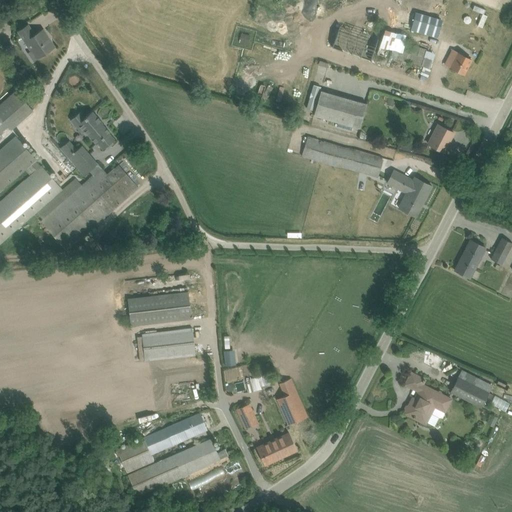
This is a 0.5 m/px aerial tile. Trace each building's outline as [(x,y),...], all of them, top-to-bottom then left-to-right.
[(435,71),(440,54),(373,33),(377,18),(349,9),(332,64),(360,72),(367,50),(435,71)] [(458,43),(461,33),(409,18),(404,35),(428,42),(430,35),(458,43)] [(19,30),(32,50),(29,51),(35,60),(56,46),(44,28),(38,32),(32,22),(19,30)] [(236,29),(233,38),(242,40),(245,31),(236,29)] [(446,65),(468,75),(475,59),(454,49),(446,65)] [(0,139),(5,135),(2,131),(10,124),(13,128),(34,109),(17,89),(0,103),(0,139)] [(362,104),(319,91),(313,113),(355,126),(362,104)] [(116,136),(94,110),(86,116),(81,110),(72,118),(90,140),(94,137),(102,147),(116,136)] [(429,145),(447,154),(458,132),(439,123),(429,145)] [(17,134),(0,147),(0,244),(38,212),(69,247),(140,186),(119,162),(107,173),(99,165),(82,145),(77,149),(68,140),(58,149),(84,176),(90,171),(93,174),(81,183),(76,177),(64,188),(17,134)] [(307,138),(303,152),(380,174),(384,161),(307,138)] [(417,219),(435,186),(398,166),(388,184),(407,194),(398,209),(417,219)] [(511,250),(511,243),(499,236),(487,256),(503,266),(511,250)] [(457,270),(474,278),(489,248),(472,240),(457,270)] [(135,269),(136,276),(149,274),(148,267),(135,269)] [(135,270),(123,271),(125,286),(137,285),(135,270)] [(175,287),(174,279),(161,280),(161,288),(175,287)] [(130,297),(133,320),(191,314),(188,291),(130,297)] [(141,334),(144,357),(199,350),(196,327),(141,334)] [(489,385),(458,369),(448,391),(479,406),(489,385)] [(427,378),(413,371),(405,385),(415,390),(404,413),(427,425),(436,406),(446,411),(453,397),(425,382),(427,378)] [(263,373),(244,375),(246,395),(266,392),(263,373)] [(271,395),(280,423),(300,417),(286,376),(273,380),(277,393),(271,395)] [(250,403),(236,410),(245,428),(259,422),(250,403)] [(59,436),(92,428),(86,404),(54,412),(59,436)] [(486,412),(482,421),(488,424),(492,415),(486,412)] [(211,429),(204,413),(121,446),(141,495),(232,459),(228,448),(218,452),(213,439),(156,462),(152,452),(211,429)] [(481,432),(485,424),(480,421),(476,430),(481,432)] [(489,427),(485,435),(492,439),(497,431),(489,427)] [(267,464),(301,449),(293,431),(259,445),(267,464)] [(214,469),(197,475),(199,481),(216,475),(214,469)]
